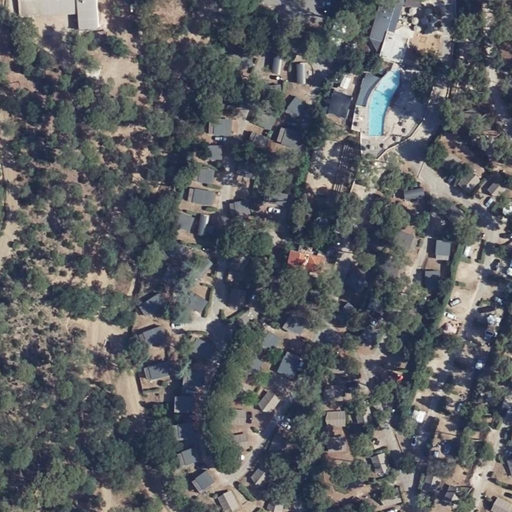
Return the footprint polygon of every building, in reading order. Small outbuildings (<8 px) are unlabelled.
[(79,29),(98,27),(96,0),(18,0),(20,16),(78,12),(79,29)] [(384,42),(380,55),(402,62),(410,37),(388,31),(389,25),(385,23),(387,16),(392,17),(396,4),(397,0),(406,1),(406,5),(419,6),(421,0),(381,0),(370,37),(384,42)] [(417,10),(396,4),(392,17),(413,24),(417,10)] [(306,83),(306,62),(296,62),(297,83),(306,83)] [(350,104),(353,94),(335,89),(332,98),(350,104)] [(292,93),(283,105),(299,116),(308,104),(292,93)] [(330,105),(329,116),(348,118),(349,107),(330,105)] [(270,131),(277,115),(264,110),(257,125),(270,131)] [(233,136),(232,118),(202,118),(203,160),(223,159),(223,136),(233,136)] [(282,127),(278,149),(299,153),(303,131),(282,127)] [(492,160),(504,151),(495,140),(483,149),(492,160)] [(457,170),(458,157),(446,155),(445,168),(457,170)] [(239,174),(255,178),(259,165),(242,161),(239,174)] [(196,166),(193,181),(213,184),(216,169),(196,166)] [(470,169),(457,184),(471,197),(484,181),(470,169)] [(486,188),(496,198),(509,186),(500,176),(486,188)] [(192,186),(189,200),(212,206),(216,192),(192,186)] [(286,207),(290,192),(273,188),(269,203),(286,207)] [(249,199),(234,202),(237,216),(252,214),(249,199)] [(509,219),(511,216),(511,200),(501,208),(509,219)] [(192,228),(195,217),(185,214),(182,226),(192,228)] [(200,214),(198,234),(208,235),(210,215),(200,214)] [(449,260),(452,241),(437,239),(434,257),(449,260)] [(468,242),(467,257),(481,258),(482,243),(468,242)] [(230,266),(245,271),(251,255),(236,249),(230,266)] [(320,277),(323,259),(290,253),(288,272),(320,277)] [(169,264),(163,278),(181,285),(187,271),(169,264)] [(244,308),(247,289),(232,287),(229,306),(244,308)] [(140,306),(148,317),(168,303),(160,292),(140,306)] [(200,312),(208,302),(196,292),(187,303),(200,312)] [(290,314),(286,329),(303,334),(307,319),(290,314)] [(369,348),(381,334),(370,324),(357,338),(369,348)] [(268,330),(258,347),(270,355),(281,338),(268,330)] [(200,339),(194,352),(210,359),(216,346),(200,339)] [(294,378),(302,356),(285,350),(277,372),(294,378)] [(168,360),(148,366),(152,379),(172,374),(168,360)] [(203,385),(203,371),(187,370),(187,385),(203,385)] [(326,400),(344,400),(344,385),(326,385),(326,400)] [(269,390),(257,406),(270,415),(282,399),(269,390)] [(194,395),(178,395),(178,410),(194,409),(194,395)] [(370,405),(355,408),(357,424),(373,422),(370,405)] [(346,411),(326,411),(326,426),(346,426),(346,411)] [(194,436),(193,421),(179,422),(180,437),(194,436)] [(327,451),(348,450),(346,425),(325,427),(327,451)] [(275,433),(268,451),(283,456),(290,438),(275,433)] [(195,445),(173,454),(179,467),(200,458),(195,445)] [(263,488),(274,472),(261,463),(249,478),(263,488)] [(203,490),(216,482),(208,469),(195,478),(203,490)] [(424,484),(438,488),(442,476),(428,472),(424,484)] [(348,478),(348,486),(364,486),(363,478),(348,478)] [(455,505),(462,488),(450,484),(443,500),(455,505)] [(380,490),(383,506),(402,503),(399,488),(380,490)] [(231,490),(217,498),(226,511),(228,511),(240,505),(231,490)] [(494,511),(507,511),(511,502),(497,496),(490,510),(494,511)] [(283,509),(284,500),(269,498),(268,507),(283,509)]
